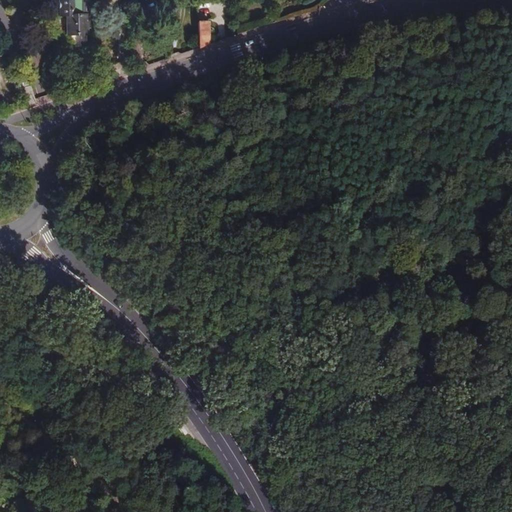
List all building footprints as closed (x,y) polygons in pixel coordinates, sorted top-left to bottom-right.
[(82,17),(81,0),(58,0),(59,17),(66,17),(82,17)] [(82,17),(66,17),(67,36),(88,36),(87,28),(90,28),(90,20),(87,20),(87,16),(82,17)] [(197,21),(198,49),(210,45),(209,20),(197,21)] [(23,107),(35,103),(27,76),(12,81),(15,91),(18,90),(23,107)] [(187,436),(181,428),(179,430),(184,437),(187,436)] [(0,446),(7,456),(14,452),(6,441),(0,444),(0,446)]
